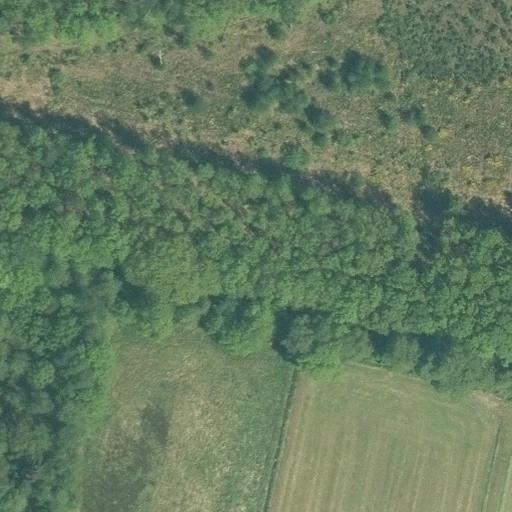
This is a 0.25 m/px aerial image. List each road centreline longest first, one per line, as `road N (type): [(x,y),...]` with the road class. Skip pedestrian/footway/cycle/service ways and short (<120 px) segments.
road 1 (track): [(0,243),(511,357)]
road 2 (track): [(0,56),(150,39),(310,0)]
